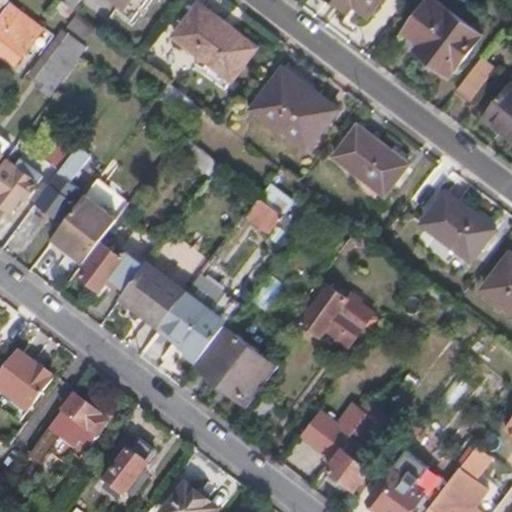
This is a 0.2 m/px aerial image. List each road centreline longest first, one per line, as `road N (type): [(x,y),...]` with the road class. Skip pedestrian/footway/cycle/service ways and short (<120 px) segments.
road 1 (residential): [(0,275),(309,511)]
road 2 (residential): [(262,0),(511,188)]
